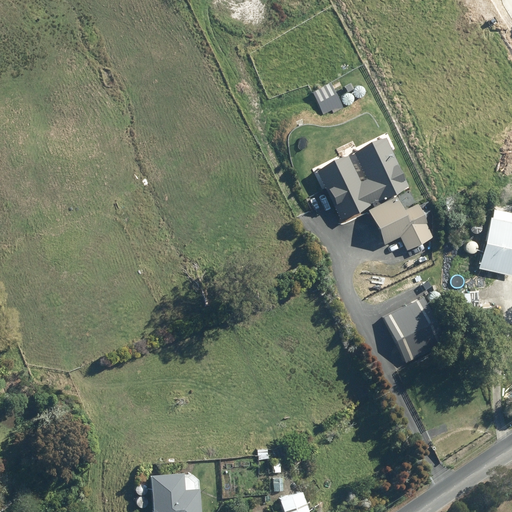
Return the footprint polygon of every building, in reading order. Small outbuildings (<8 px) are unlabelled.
[(368,91),(359,80),(338,97),(347,108),(368,91)] [(400,149),(392,152),(396,164),(405,160),(400,149)] [(401,178),(393,169),(385,176),(393,185),(401,178)] [(364,208),(361,198),(362,198),(360,190),(351,193),(356,211),(364,208)] [(465,190),(457,194),(463,206),(466,205),(464,198),(468,196),(465,190)] [(396,194),(367,208),(384,243),(399,236),(406,250),(433,237),(425,222),(427,221),(418,203),(405,209),(396,194)] [(446,197),(448,211),(455,210),(453,196),(446,197)] [(511,212),(494,209),(492,217),(491,217),(479,269),(511,276),(511,212)] [(469,237),(464,240),(463,241),(462,242),(461,243),(461,245),(461,246),(461,248),(461,249),(462,251),(462,252),(463,253),(464,254),(466,255),(467,256),(468,256),(470,256),(472,256),(473,255),(474,255),(476,254),(477,253),(478,252),(478,250),(479,249),(479,248),(479,246),(479,245),(478,243),(478,242),(477,241),(476,240),(475,239),(473,238),(472,238),(470,237),(469,237)] [(454,249),(448,250),(449,263),(455,263),(455,260),(462,259),(461,253),(455,254),(454,249)] [(467,262),(459,262),(460,274),(468,274),(467,262)] [(472,314),(470,292),(449,294),(450,315),(472,314)] [(424,296),(382,316),(404,362),(446,342),(424,296)] [(184,472),(150,475),(153,511),(200,511),(198,479),(192,475),(184,476),(184,472)] [(283,479),(273,479),(274,491),(283,491),(283,479)] [(147,482),(135,482),(136,509),(148,509),(147,482)] [(305,511),(309,511),(303,491),(280,499),(284,511),(305,511)]
